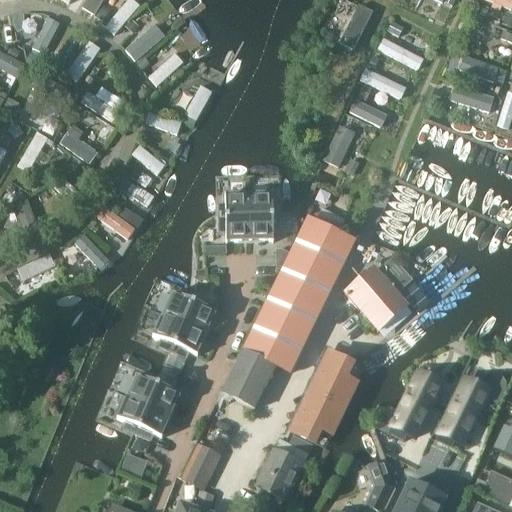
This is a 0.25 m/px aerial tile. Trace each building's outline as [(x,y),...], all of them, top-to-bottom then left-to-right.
[(97,16),(106,0),(89,0),(84,8),(97,16)] [(117,36),(143,6),(135,0),(132,0),(108,28),(117,36)] [(511,0),(481,0),(511,12),(511,10),(511,0)] [(353,52),(372,13),(359,7),(339,45),(353,52)] [(103,23),(110,12),(103,8),(96,19),(103,23)] [(511,29),(511,15),(507,14),(502,26),(511,29)] [(42,59),(60,22),(49,16),(49,17),(31,53),(33,54),(42,59)] [(133,35),(139,28),(131,21),(125,28),(133,35)] [(166,38),(172,32),(164,23),(138,46),(132,38),(123,46),(137,63),(166,38)] [(398,36),(402,28),(392,24),(388,32),(398,36)] [(329,31),(323,42),(329,45),(335,34),(329,31)] [(511,44),(511,36),(503,33),(500,41),(511,44)] [(100,54),(102,51),(91,43),(68,76),(79,84),(100,54)] [(8,55),(17,60),(21,52),(12,47),(8,55)] [(0,68),(20,79),(28,66),(17,60),(8,55),(0,51),(0,68)] [(29,54),(25,63),(36,68),(40,59),(29,54)] [(493,81),(494,78),(498,67),(464,54),(459,69),(493,81)] [(160,87),(186,63),(178,55),(152,78),(160,87)] [(374,71),(379,60),(373,57),(368,68),(374,71)] [(142,72),(150,66),(144,59),(137,65),(142,72)] [(57,65),(52,73),(63,79),(68,72),(57,65)] [(498,67),(494,78),(504,82),(508,70),(498,67)] [(401,101),(406,90),(365,71),(360,82),(401,101)] [(194,119),(211,90),(199,83),(182,112),(194,119)] [(489,113),(494,97),(472,90),(455,84),(450,100),(454,101),(487,112),(489,113)] [(366,103),(372,91),(364,86),(357,98),(366,103)] [(438,106),(441,94),(434,92),(430,103),(438,106)] [(116,113),(96,99),(88,94),(81,104),(115,126),(122,116),(116,113)] [(8,99),(4,106),(15,113),(19,105),(8,99)] [(353,113),(382,127),(388,116),(358,101),(353,113)] [(60,111),(57,118),(63,120),(67,113),(60,111)] [(180,136),(185,124),(152,112),(147,123),(180,136)] [(323,160),(330,164),(340,169),(351,147),(357,134),(347,129),(339,125),(323,160)] [(148,139),(151,132),(143,129),(140,136),(148,139)] [(38,134),(18,169),(28,174),(48,140),(38,134)] [(0,137),(0,149),(3,151),(8,142),(0,137)] [(106,178),(113,169),(84,145),(77,155),(106,178)] [(139,148),(132,157),(157,177),(164,168),(139,148)] [(134,173),(140,166),(133,161),(128,167),(134,173)] [(353,178),(359,165),(350,161),(344,174),(353,178)] [(86,197),(63,175),(53,186),(77,208),(86,197)] [(150,208),(157,198),(147,192),(127,178),(121,188),(150,208)] [(88,181),(81,189),(90,196),(96,187),(88,181)] [(8,185),(4,190),(12,195),(16,189),(8,185)] [(271,197),(249,197),(249,243),(272,243),(272,244),(273,244),(273,236),(281,236),(281,203),(273,203),(272,195),(271,195),(271,197)] [(249,243),(249,197),(226,197),(226,196),(225,196),(225,204),(217,204),(218,237),(226,237),(226,245),(227,245),(227,243),(249,243)] [(29,244),(44,238),(30,201),(15,206),(29,244)] [(310,217),(314,208),(308,205),(304,214),(310,217)] [(126,238),(133,228),(107,210),(100,220),(126,238)] [(338,235),(345,221),(322,210),(315,224),(338,235)] [(135,215),(128,224),(137,230),(143,221),(135,215)] [(333,290),(354,246),(307,222),(291,256),(282,273),(243,352),(279,370),(290,375),(333,290)] [(99,232),(92,228),(88,233),(95,238),(99,232)] [(277,271),(282,273),(291,256),(283,252),(277,252),(277,271)] [(27,281),(58,267),(53,256),(22,270),(27,281)] [(378,334),(407,308),(396,296),(413,281),(394,260),(377,274),(374,270),(345,296),(378,334)] [(58,270),(53,273),(56,280),(61,278),(58,270)] [(215,315),(216,314),(209,311),(212,304),(182,290),(179,298),(171,295),(171,296),(172,296),(163,317),(205,335),(214,315),(215,315)] [(196,356),(205,335),(163,317),(154,337),(153,337),(152,338),(160,341),(156,349),(186,362),(190,354),(197,357),(198,356),(196,356)] [(258,414),(279,370),(244,353),(223,397),(238,404),(258,414)] [(351,367),(328,356),(309,395),(344,412),(351,397),(339,392),(351,367)] [(127,400),(170,418),(179,398),(180,398),(180,397),(173,394),(176,386),(146,373),(143,381),(136,377),(135,379),(136,379),(127,400)] [(399,414),(388,436),(404,443),(407,437),(414,440),(441,386),(418,375),(399,414)] [(465,382),(436,443),(451,450),(454,444),(462,447),(485,399),(488,393),(465,382)] [(344,412),(309,395),(290,435),(294,436),(313,446),(325,421),(337,426),(344,412)] [(161,439),(170,418),(127,400),(119,420),(117,420),(117,421),(124,424),(121,431),(151,444),(154,437),(161,440),(162,439),(161,439)] [(511,457),(511,455),(511,430),(509,429),(498,451),(511,457)] [(313,447),(293,438),(289,445),(310,455),(313,447)] [(285,503),(302,467),(284,458),(273,453),(256,489),(263,492),(285,503)] [(367,511),(384,511),(392,496),(388,469),(370,472),(374,492),(365,511),(367,511)] [(511,482),(492,473),(487,485),(481,496),(511,509),(511,482)] [(472,492),(481,496),(487,485),(477,480),(472,492)] [(409,483),(395,511),(439,511),(445,500),(409,483)]
